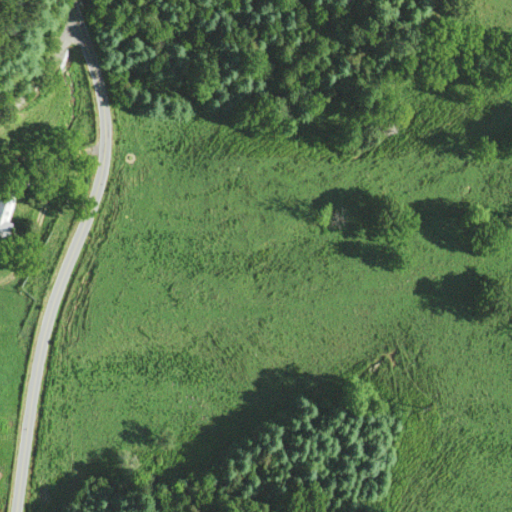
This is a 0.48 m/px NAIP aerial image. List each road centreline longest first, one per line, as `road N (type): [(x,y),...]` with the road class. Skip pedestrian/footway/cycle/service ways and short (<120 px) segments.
road 1 (residential): [(16,511),(43,343),(97,191),(106,142),(99,85),(72,0)]
road 2 (residential): [(0,112),(29,89),(77,19)]
